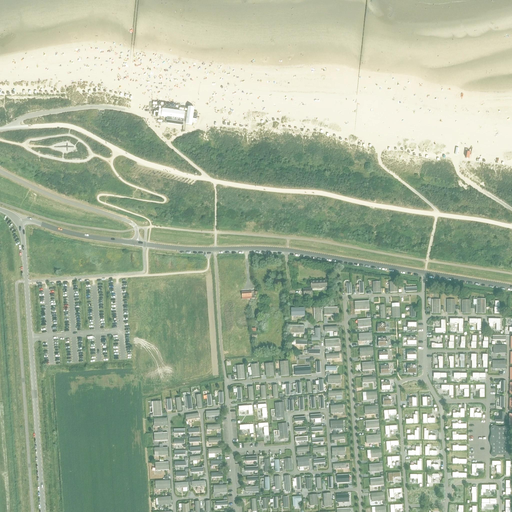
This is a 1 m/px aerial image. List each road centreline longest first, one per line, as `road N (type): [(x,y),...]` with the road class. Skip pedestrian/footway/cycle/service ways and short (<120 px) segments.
road 1 (unclassified): [(511,287),(286,250),(136,243)]
road 2 (unclassified): [(18,222),(43,511)]
road 3 (track): [(424,376),(398,383),(406,506)]
road 4 (unclassified): [(0,170),(136,228)]
road 5 (unclassified): [(136,243),(18,222)]
